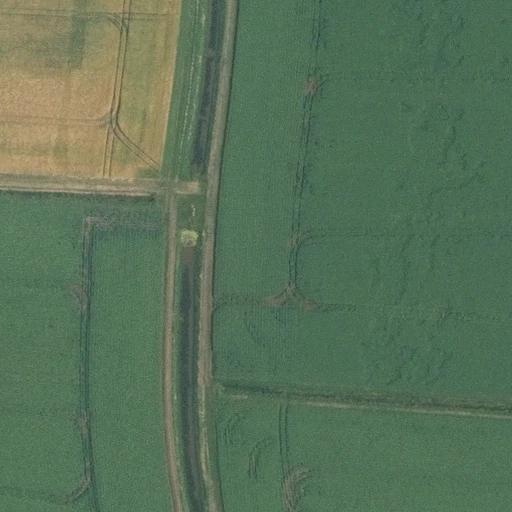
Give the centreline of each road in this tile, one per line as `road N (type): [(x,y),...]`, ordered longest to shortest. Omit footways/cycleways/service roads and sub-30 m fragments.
road 1 (track): [(176,511),(166,385),(196,0)]
road 2 (track): [(216,511),(207,300),(232,0)]
